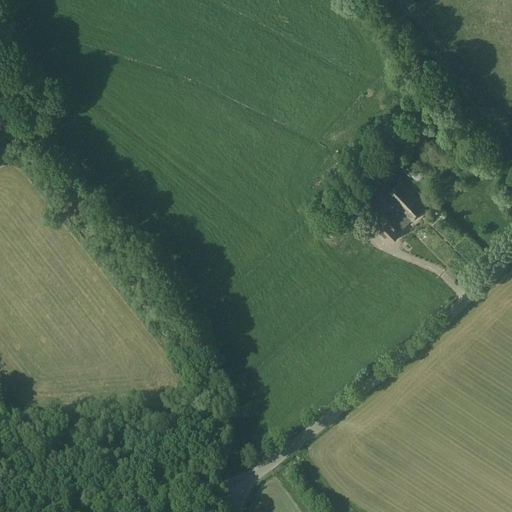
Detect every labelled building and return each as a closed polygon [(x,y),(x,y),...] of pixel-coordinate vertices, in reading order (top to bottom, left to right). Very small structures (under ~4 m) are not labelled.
[(420,115),(415,120),(393,141),(399,147),(426,120),(420,115)] [(404,157),(403,156),(383,142),(373,154),(395,169),(401,162),(404,157)] [(443,157),(440,152),(432,158),(436,163),(443,157)] [(377,169),(367,161),(358,173),(368,181),(377,169)] [(414,180),(421,173),(415,166),(408,173),(414,180)] [(384,195),(400,212),(395,217),(392,214),(386,220),(376,228),(389,242),(400,231),(399,230),(426,205),(417,196),(400,180),(384,195)] [(354,197),(365,187),(360,181),(348,192),(354,197)] [(379,200),(365,187),(354,197),(368,210),(379,200)] [(432,227),(421,238),(440,259),(452,248),(432,227)]
